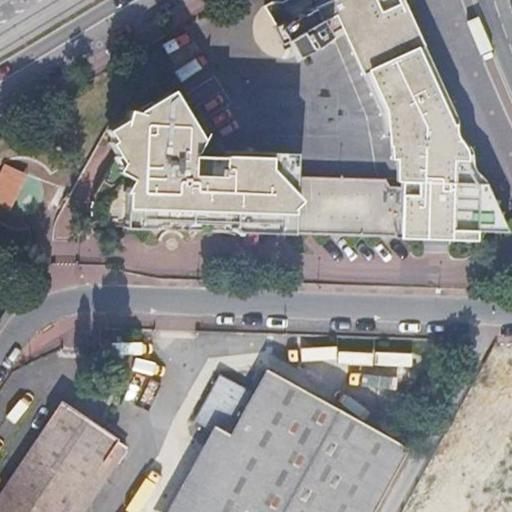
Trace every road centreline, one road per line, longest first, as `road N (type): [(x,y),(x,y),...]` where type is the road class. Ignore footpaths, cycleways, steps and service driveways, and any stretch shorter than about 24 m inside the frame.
road 1 (unclassified): [(511,314),(80,299),(34,316),(0,358)]
road 2 (primary): [(138,0),(0,83)]
